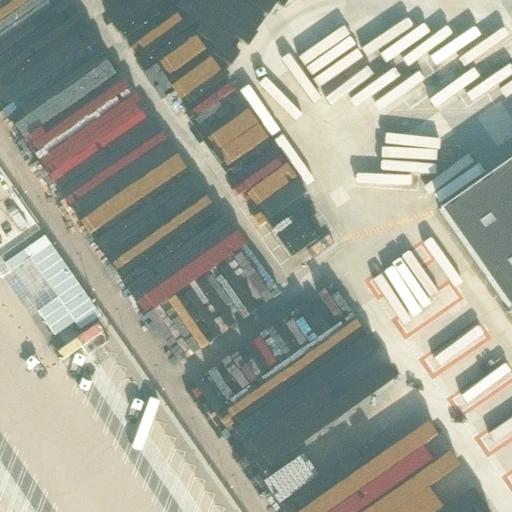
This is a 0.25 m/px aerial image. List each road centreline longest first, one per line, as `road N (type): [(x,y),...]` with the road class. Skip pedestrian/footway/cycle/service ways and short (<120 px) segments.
road 1 (unknown): [(351,248),(169,381),(172,417),(239,511)]
road 2 (unknown): [(351,248),(362,290),(510,511)]
road 3 (unknown): [(354,222),(305,156),(258,66),(255,26),(287,0)]
road 4 (unknown): [(511,131),(424,202),(354,222)]
